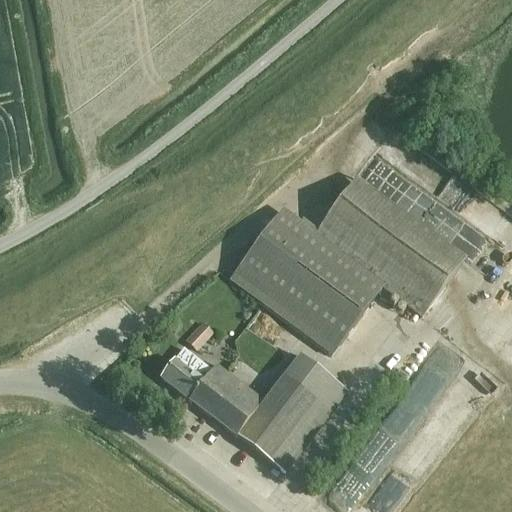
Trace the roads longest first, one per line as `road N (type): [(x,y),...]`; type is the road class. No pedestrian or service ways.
road 1 (unclassified): [(0,234),(135,160),(324,0)]
road 2 (unclassified): [(244,511),(68,391),(0,379)]
